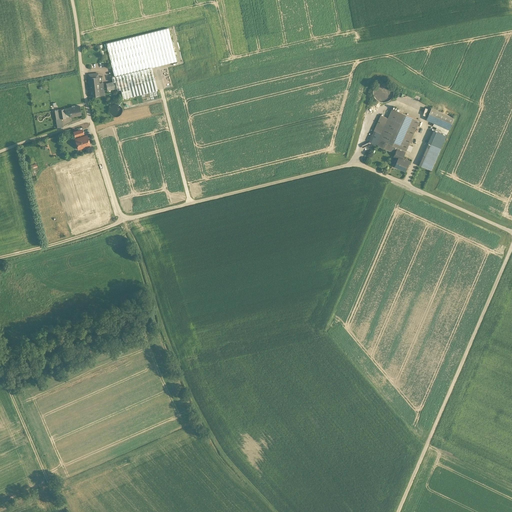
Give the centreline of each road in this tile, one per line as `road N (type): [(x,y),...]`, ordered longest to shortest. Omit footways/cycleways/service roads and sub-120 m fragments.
road 1 (track): [(511,232),(358,163),(122,219),(91,122),(70,0)]
road 2 (track): [(277,511),(205,426),(122,219),(0,257)]
road 3 (track): [(511,246),(400,511)]
road 4 (track): [(0,361),(64,511)]
